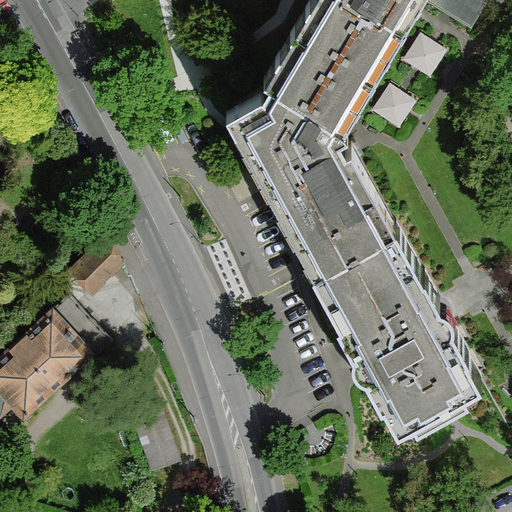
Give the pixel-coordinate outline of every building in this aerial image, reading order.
[(317,0),(271,77),(346,121),(419,0),(317,0)] [(427,0),(473,27),(487,2),(488,0),(427,0)] [(407,56),(435,73),(453,44),(425,27),(407,56)] [(350,128),(346,121),(271,77),(265,88),(262,87),(228,106),(238,124),(244,120),(259,149),(321,261),(396,219),(353,140),(346,144),(340,132),(350,128)] [(393,78),(377,107),(405,122),(421,93),(393,78)] [(440,298),(396,219),(321,261),(315,265),(357,344),(354,350),(357,358),(362,363),(367,367),(382,395),(385,394),(399,419),(404,416),(408,422),(480,381),(477,376),(482,373),(452,321),(454,312),(453,307),(447,300),(440,298)] [(109,225),(68,265),(93,292),(125,260),(109,225)] [(67,287),(53,300),(96,347),(92,350),(95,354),(113,338),(67,287)] [(53,300),(0,348),(0,389),(23,415),(29,410),(92,350),(96,347),(53,300)] [(23,415),(0,389),(0,431),(6,426),(11,432),(32,412),(29,410),(23,415)] [(181,456),(158,391),(130,400),(153,466),(181,456)]
